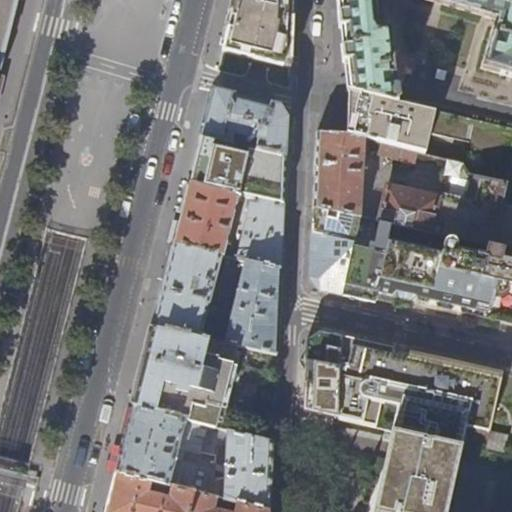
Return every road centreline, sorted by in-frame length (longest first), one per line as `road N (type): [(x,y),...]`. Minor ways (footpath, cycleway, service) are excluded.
road 1 (primary): [(62,511),(190,0)]
road 2 (residential): [(291,308),(304,0)]
road 3 (residential): [(291,308),(511,358)]
road 4 (primary): [(52,0),(0,211)]
road 5 (residential): [(283,511),(291,308)]
